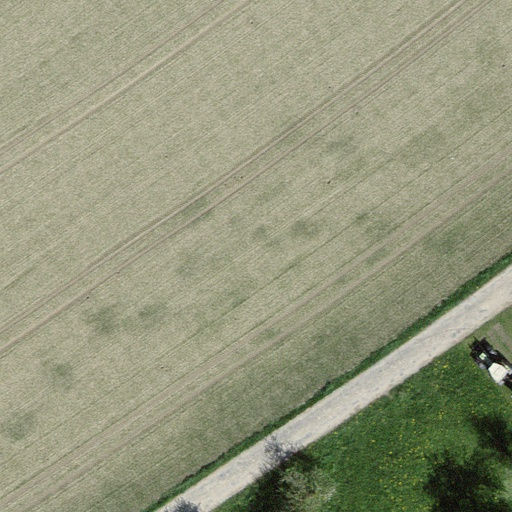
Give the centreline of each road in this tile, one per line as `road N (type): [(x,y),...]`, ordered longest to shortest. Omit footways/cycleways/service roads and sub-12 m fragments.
road 1 (residential): [(511,282),(330,414)]
road 2 (track): [(330,414),(180,511)]
